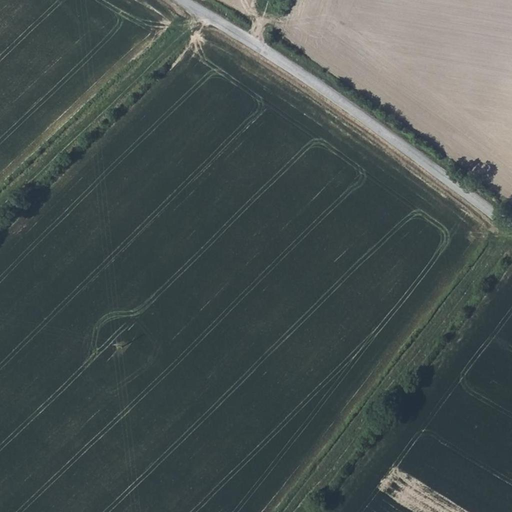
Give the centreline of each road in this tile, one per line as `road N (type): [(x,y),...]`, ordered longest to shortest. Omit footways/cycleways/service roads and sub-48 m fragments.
road 1 (unclassified): [(179,0),(325,90),(511,229)]
road 2 (track): [(0,209),(203,14)]
